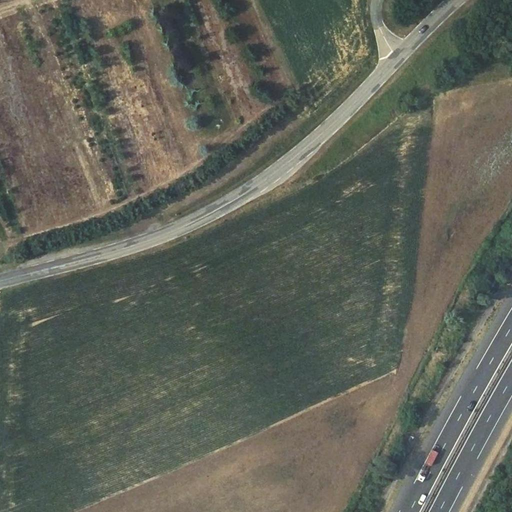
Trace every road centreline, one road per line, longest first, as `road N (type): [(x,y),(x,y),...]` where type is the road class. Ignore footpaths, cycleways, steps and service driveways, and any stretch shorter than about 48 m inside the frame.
road 1 (tertiary): [(397,57),(318,139),(262,182),(138,243),(0,278)]
road 2 (motorway): [(511,325),(409,511)]
road 3 (motorway): [(439,511),(511,379)]
